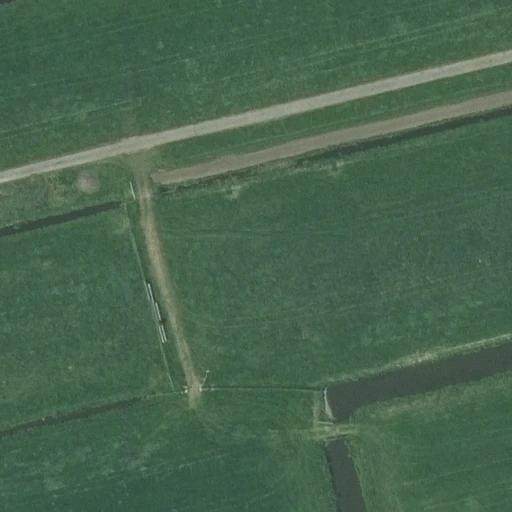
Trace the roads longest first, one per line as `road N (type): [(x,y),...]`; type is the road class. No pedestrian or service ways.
road 1 (track): [(0,177),(511,59)]
road 2 (track): [(186,399),(130,147)]
